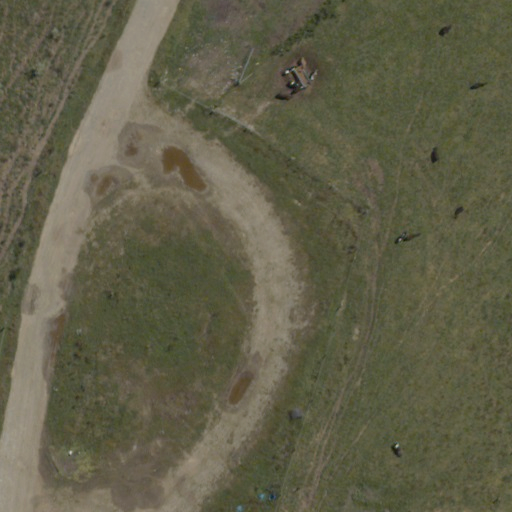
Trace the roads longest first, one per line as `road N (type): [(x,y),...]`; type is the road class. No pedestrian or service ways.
road 1 (track): [(8,511),(32,360),(92,150),(155,0)]
road 2 (track): [(151,511),(224,442),(263,337),(259,254),(229,177),(113,99)]
